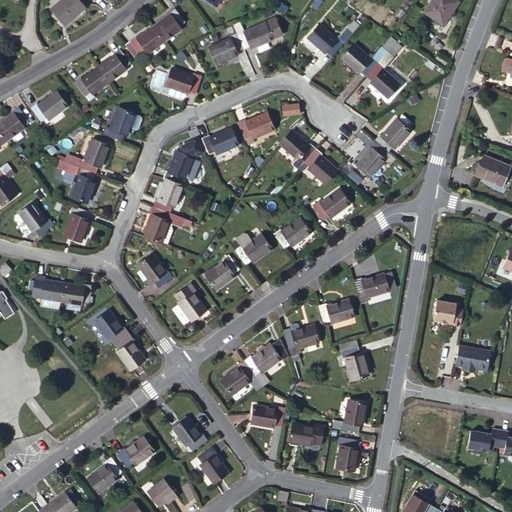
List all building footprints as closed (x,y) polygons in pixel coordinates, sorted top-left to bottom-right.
[(83,0),(60,0),(52,10),(68,24),(87,3),(83,0)] [(454,0),(434,0),(425,12),(443,26),(460,4),(454,0)] [(168,10),(151,23),(162,36),(178,25),(177,23),(184,18),(173,2),(166,7),(168,10)] [(349,32),(358,21),(352,17),(344,28),(349,32)] [(162,36),(151,23),(134,35),(133,33),(121,41),(132,55),(143,47),(145,49),(162,36)] [(233,31),(240,48),(246,46),(249,46),(251,50),(273,41),(266,24),(244,33),(242,27),(233,31)] [(178,25),(162,36),(164,40),(181,28),(178,25)] [(325,48),(331,54),(342,40),(335,34),(331,38),(314,25),(304,37),(320,53),(325,48)] [(335,34),(342,40),(349,32),(344,28),(342,26),(335,34)] [(234,51),(240,48),(233,31),(227,33),(229,39),(209,48),(216,65),(236,57),(234,51)] [(383,52),(391,43),(385,38),(377,47),(383,52)] [(398,48),(391,43),(383,52),(390,58),(398,48)] [(113,56),(98,67),(109,83),(126,72),(122,66),(128,62),(116,46),(109,50),(113,56)] [(358,71),(363,75),(376,61),(370,56),(366,60),(350,47),(337,62),(355,76),(358,71)] [(376,61),(383,52),(377,47),(370,56),(376,61)] [(390,58),(383,52),(376,61),(383,67),(390,58)] [(376,61),(363,75),(371,81),(367,87),(383,101),(396,85),(380,71),(383,67),(376,61)] [(109,83),(98,67),(82,79),(79,74),(72,79),(83,95),(89,90),(93,95),(109,83)] [(172,68),(166,85),(172,87),(169,95),(182,99),(186,97),(187,93),(188,93),(189,91),(196,93),(202,76),(194,74),(194,76),(172,68)] [(38,104),(31,109),(42,126),(50,121),(52,124),(70,112),(58,97),(41,109),(38,104)] [(101,133),(120,140),(123,132),(127,134),(135,111),(118,105),(110,126),(104,124),(101,133)] [(298,107),(286,106),(285,115),(297,117),(298,107)] [(0,127),(0,128),(12,145),(29,134),(25,128),(32,124),(20,108),(14,112),(18,116),(0,127)] [(246,140),(253,137),(254,139),(275,130),(268,114),(247,122),(246,120),(239,123),(246,140)] [(379,137),(373,143),(388,158),(393,152),(396,154),(413,136),(399,124),(383,142),(379,137)] [(0,152),(12,145),(0,128),(0,152)] [(303,160),(316,145),(310,140),(306,144),(288,129),(276,144),(294,159),(297,155),(303,160)] [(212,135),(205,138),(212,155),(219,152),(220,154),(240,146),(233,130),(213,138),(212,135)] [(77,165),(95,171),(98,163),(102,164),(110,143),(94,137),(91,143),(85,158),(81,156),(77,165)] [(254,139),(253,137),(246,140),(249,148),(256,145),(254,139)] [(85,158),(91,143),(84,140),(78,155),(81,156),(85,158)] [(168,172),(165,179),(167,180),(184,186),(195,157),(202,154),(196,141),(184,147),(181,153),(178,151),(170,172),(168,172)] [(388,158),(373,143),(368,149),(372,153),(357,170),(371,182),(386,167),(383,164),(388,158)] [(325,184),(336,170),(320,155),(323,151),(316,145),(303,160),(310,166),(306,170),(325,184)] [(66,161),(77,165),(81,156),(78,155),(69,152),(66,161)] [(484,156),(474,176),(502,189),(511,170),(484,156)] [(66,161),(65,161),(63,168),(66,169),(63,179),(73,183),(74,180),(77,181),(72,195),(89,201),(97,179),(94,178),(97,172),(95,171),(77,165),(66,161)] [(14,175),(7,164),(0,168),(0,205),(15,196),(2,177),(6,175),(8,178),(14,175)] [(359,184),(363,178),(344,164),(340,170),(359,184)] [(184,186),(167,180),(160,198),(158,197),(155,205),(171,211),(174,204),(177,205),(184,186)] [(315,204),(309,208),(318,220),(324,216),(327,219),(348,205),(337,191),(317,206),(315,204)] [(38,229),(41,233),(55,222),(52,218),(48,220),(36,203),(21,214),(34,232),(38,229)] [(171,211),(155,205),(152,212),(154,213),(145,235),(161,242),(171,219),(168,219),(171,211)] [(84,222),(86,215),(70,208),(66,216),(71,218),(62,239),(78,246),(88,224),(84,222)] [(270,234),(280,249),(285,245),(289,249),(306,237),(296,222),(278,234),(276,230),(270,234)] [(230,250),(243,268),(247,264),(250,268),(269,254),(260,241),(251,247),(246,241),(243,240),(230,250)] [(228,278),(237,272),(227,258),(218,265),(221,268),(202,281),(212,295),(231,281),(228,278)] [(145,259),(131,269),(144,288),(147,286),(152,291),(166,281),(161,275),(159,277),(145,259)] [(5,261),(0,265),(0,272),(3,275),(11,269),(5,261)] [(60,304),(63,284),(42,281),(43,275),(34,274),(31,294),(39,295),(39,301),(60,304)] [(360,282),(352,284),(357,302),(364,300),(364,304),(389,296),(385,280),(361,286),(360,282)] [(82,287),(63,284),(60,304),(79,307),(80,302),(88,303),(91,283),(83,282),(82,287)] [(176,306),(171,309),(185,329),(201,318),(187,299),(192,295),(187,289),(172,300),(176,306)] [(0,319),(1,319),(6,325),(15,318),(7,307),(9,305),(3,297),(1,299),(0,297),(0,319)] [(452,302),(431,298),(428,317),(439,319),(448,321),(448,323),(456,324),(459,308),(451,307),(452,302)] [(39,308),(59,310),(60,304),(39,301),(39,308)] [(323,305),(315,307),(320,326),(328,324),(329,329),(350,322),(346,304),(325,310),(323,305)] [(116,344),(130,332),(126,326),(121,330),(110,315),(96,327),(107,341),(111,338),(116,344)] [(288,330),(280,332),(289,360),(296,358),(296,357),(295,355),(295,352),(317,345),(313,328),(298,332),(296,326),(294,324),(287,326),(288,330)] [(135,338),(130,332),(116,344),(120,349),(116,352),(130,370),(145,359),(131,341),(135,338)] [(278,344),(268,349),(279,364),(280,365),(286,361),(278,344)] [(488,350),(455,344),(452,364),(460,366),(459,370),(472,372),(472,368),(484,371),(488,350)] [(352,347),(334,353),(336,358),(353,352),(352,347)] [(247,359),(241,364),(251,379),(258,374),(260,378),(279,364),(268,349),(250,363),(247,359)] [(342,364),(348,386),(367,380),(361,359),(355,360),(353,352),(336,358),(338,366),(342,364)] [(251,379),(241,364),(234,369),(237,372),(219,387),(229,400),(247,386),(255,397),(261,393),(251,379)] [(338,436),(353,439),(355,431),(358,431),(363,409),(346,406),(342,428),(339,428),(338,436)] [(273,428),(281,430),(285,412),(277,411),(276,414),(254,410),(250,431),(272,434),(273,428)] [(292,426),(289,445),(309,448),(310,444),(319,445),(323,428),(314,426),(313,430),(292,426)] [(186,454),(191,461),(207,449),(202,442),(198,446),(184,427),(168,440),(182,458),(186,454)] [(484,435),(469,432),(465,449),(487,453),(488,447),(496,448),(498,432),(490,430),(489,438),(483,437),(484,435)] [(507,434),(498,432),(496,448),(503,450),(502,456),(511,457),(511,440),(511,442),(505,441),(507,434)] [(339,452),(334,474),(349,477),(354,455),(350,454),(351,447),(337,444),(335,451),(339,452)] [(123,457),(118,461),(129,476),(134,472),(137,475),(155,461),(145,446),(126,460),(123,457)] [(199,475),(213,493),(228,483),(214,465),(217,462),(212,455),(197,467),(202,473),(199,475)] [(115,487),(122,482),(111,467),(104,473),(107,477),(89,490),(100,504),(117,491),(115,487)] [(164,487),(148,500),(157,511),(162,508),(164,511),(165,511),(176,503),(164,487)] [(286,502),(288,492),(280,490),(278,501),(286,502)] [(418,490),(406,511),(408,511),(436,511),(439,508),(432,504),(434,500),(418,490)] [(52,511),(76,511),(68,501),(52,511)]
